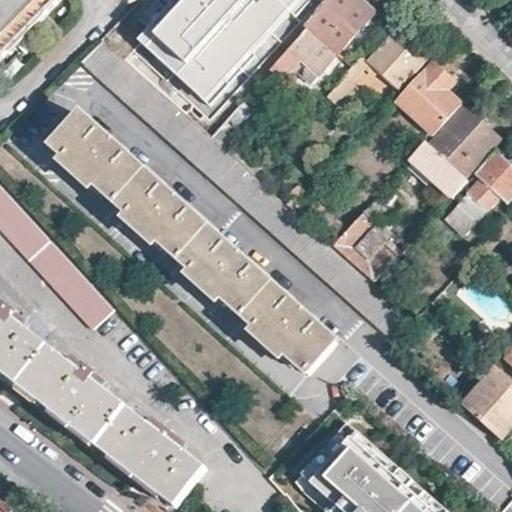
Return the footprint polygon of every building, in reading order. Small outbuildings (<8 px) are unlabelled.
[(0,0),(0,63),(61,0),(0,0)] [(187,0),(135,50),(207,121),(315,0),(187,0)] [(375,14),(359,0),(333,0),(308,28),(298,40),(295,43),(278,63),(271,71),(284,83),(294,72),(305,60),(321,74),(375,14)] [(399,91),(428,60),(396,32),(368,63),(399,91)] [(284,202),(227,152),(210,138),(164,97),(102,41),(84,64),(233,196),(397,342),(417,320),(375,283),(334,246),(296,213),(284,202)] [(321,74),(305,60),(294,72),(309,87),(321,74)] [(400,103),(435,136),(464,104),(449,91),(455,84),(435,64),(400,103)] [(484,109),(509,82),(495,70),(476,91),(480,95),(475,101),(484,109)] [(341,110),(361,89),(349,77),(328,99),(341,110)] [(258,117),(242,103),(210,138),(227,152),(258,117)] [(451,199),(467,183),(463,180),(500,140),(466,110),(430,150),(426,146),(411,163),(451,199)] [(338,343),(85,118),(56,149),(68,160),(64,165),(101,199),(106,194),(131,217),(127,222),(164,255),(168,250),(194,274),(191,278),(229,313),(233,308),(259,330),(255,335),(292,370),(297,364),(309,375),(338,343)] [(511,199),(511,164),(496,150),(474,175),(480,181),(444,220),(464,238),(500,198),(507,205),(511,199)] [(0,227),(94,331),(116,311),(0,184),(0,227)] [(284,202),(296,213),(299,210),(310,198),(298,187),(284,202)] [(339,225),(310,198),(299,210),(328,237),(339,225)] [(380,226),(365,212),(334,246),(375,283),(390,267),(400,256),(386,244),(376,254),(369,262),(357,251),(364,243),(374,232),(380,226)] [(511,229),(511,215),(472,259),(479,266),(511,229)] [(386,244),(374,232),(364,243),(357,251),(369,262),(376,254),(386,244)] [(208,471),(173,443),(174,441),(175,440),(177,439),(179,438),(168,429),(163,436),(94,383),(100,377),(88,368),(87,371),(84,375),(17,323),(18,321),(19,320),(20,320),(21,320),(22,318),(9,308),(8,312),(6,314),(0,309),(0,372),(10,380),(176,510),(208,471)] [(502,440),(511,428),(511,381),(498,370),(464,407),(502,440)] [(337,408),(334,412),(345,422),(348,418),(337,408)] [(448,511),(348,424),(295,483),(306,495),(325,511),(448,511)] [(0,511),(14,511),(15,511),(0,499),(0,511)]
